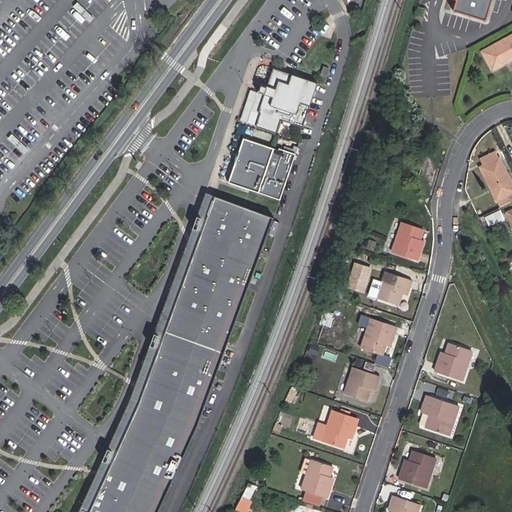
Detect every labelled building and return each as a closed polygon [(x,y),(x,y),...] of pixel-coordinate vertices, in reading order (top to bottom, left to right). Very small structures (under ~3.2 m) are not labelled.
[(454,0),(457,1),(453,12),(486,22),(492,0),(454,0)] [(88,22),(92,18),(76,4),(72,8),(88,22)] [(415,15),(423,17),(425,9),(417,6),(415,15)] [(492,70),(511,58),(511,35),(482,52),(492,70)] [(318,79),(274,64),(267,83),(261,80),(258,89),(265,91),(258,109),(261,110),(256,123),(277,129),(281,116),(303,124),(318,79)] [(326,66),(323,74),(328,76),(331,68),(326,66)] [(258,89),(250,86),(240,117),(256,123),(261,110),(258,109),(265,91),(258,89)] [(25,152),(29,147),(13,133),(10,138),(25,152)] [(278,146),(243,134),(228,178),(280,196),(294,152),(297,142),(294,141),(293,144),(291,147),(283,144),(279,143),(278,146)] [(482,166),(498,158),(495,151),(479,159),(482,166)] [(496,201),(511,193),(511,185),(498,158),(482,166),(479,167),(496,201)] [(83,511),(85,510),(142,393),(202,231),(215,195),(209,192),(136,390),(79,506),(75,511),(83,511)] [(511,193),(496,201),(499,206),(511,199),(511,193)] [(158,511),(197,427),(275,216),(215,195),(202,231),(142,393),(85,510),(83,511),(158,511)] [(487,224),(502,216),(499,211),(485,218),(487,224)] [(422,245),(418,244),(423,229),(402,222),(392,252),(417,260),(422,245)] [(362,291),(370,268),(355,263),(347,286),(362,291)] [(401,293),(406,295),(411,280),(385,271),(377,298),(397,305),(401,293)] [(386,340),(391,342),(396,326),(371,318),(360,348),(382,355),(386,340)] [(435,371),(461,380),(471,350),(449,343),(444,358),(440,356),(435,371)] [(369,389),(374,391),(379,376),(354,367),(344,393),(365,401),(369,389)] [(449,422),(452,423),(458,405),(427,395),(421,413),(430,415),(426,428),(445,434),(449,422)] [(340,446),(343,447),(348,432),(352,434),(357,419),(332,410),(322,440),(340,446)] [(348,460),(352,450),(343,447),(340,446),(336,456),(348,460)] [(399,479),(425,488),(435,457),(413,450),(408,465),(404,464),(399,479)] [(331,483),(327,481),(333,466),(311,459),(301,489),(326,497),(331,483)] [(392,511),(416,511),(419,504),(393,495),(388,510),(393,511),(392,511)] [(243,511),(248,502),(241,498),(235,509),(241,511),(243,511)]
